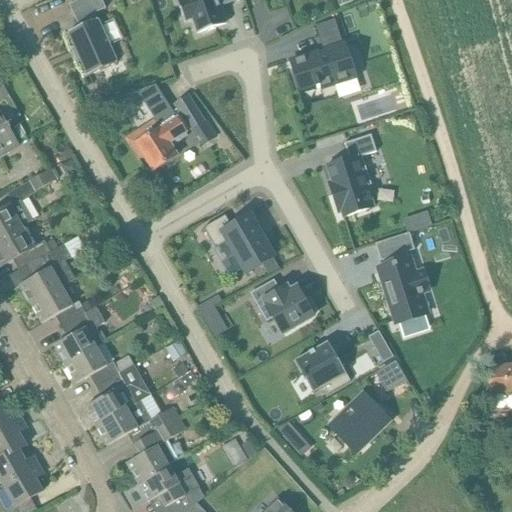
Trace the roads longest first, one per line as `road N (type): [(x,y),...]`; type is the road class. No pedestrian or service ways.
road 1 (track): [(511,329),(499,314),(395,0)]
road 2 (residential): [(141,243),(4,0)]
road 3 (residential): [(361,511),(421,454),(474,364),(509,328)]
road 4 (residential): [(106,511),(0,313)]
road 5 (residential): [(236,408),(141,243)]
road 6 (residential): [(197,73),(234,59),(252,69),(264,171)]
road 7 (residential): [(264,171),(345,307)]
road 8 (residential): [(141,243),(264,171)]
